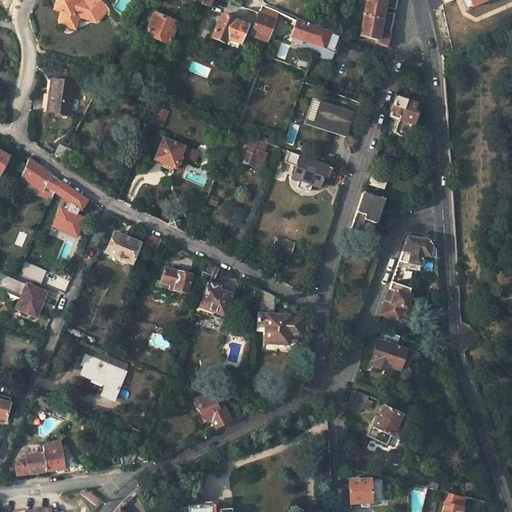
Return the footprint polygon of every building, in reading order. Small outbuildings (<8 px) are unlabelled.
[(58,0),(57,1),(63,11),(60,20),(64,25),(71,27),(77,25),(79,16),(96,21),(109,11),(106,7),(99,0),(85,0),(79,3),(77,0),(58,0)] [(177,0),(197,10),(201,1),(198,0),(177,0)] [(379,32),(384,0),(365,0),(359,35),(375,38),(375,41),(386,46),(389,35),(379,32)] [(463,0),(467,9),(487,2),(486,0),(463,0)] [(57,1),(54,9),(63,11),(57,1)] [(159,11),(156,9),(155,11),(153,11),(145,30),(168,40),(176,21),(159,13),(159,11)] [(257,11),(248,34),(259,38),(263,40),(272,17),(257,11)] [(246,25),(220,13),(210,37),(236,48),(246,25)] [(289,40),(299,44),(300,44),(301,40),(318,46),(316,53),(314,56),(330,62),(338,38),(295,20),(289,36),(290,37),(289,40)] [(331,25),(328,31),(341,36),(344,30),(331,25)] [(259,38),(253,55),(257,56),(263,40),(259,38)] [(301,40),(300,44),(299,44),(298,46),(316,53),(318,46),(301,40)] [(406,60),(402,73),(414,77),(414,74),(422,75),(422,62),(406,60)] [(74,82),(51,78),(46,111),(69,115),(74,82)] [(414,103),(394,96),(387,116),(397,120),(393,131),(396,134),(402,136),(406,135),(411,125),(415,113),(411,111),(414,103)] [(167,109),(157,104),(150,119),(161,124),(167,109)] [(231,130),(228,138),(242,143),(245,135),(231,130)] [(267,143),(257,139),(251,137),(246,152),(245,152),(241,162),(252,166),(256,155),(263,157),(268,143),(267,143)] [(174,168),(176,163),(178,164),(180,158),(179,157),(183,147),(163,138),(154,159),(174,168)] [(66,147),(58,142),(52,154),(59,159),(66,147)] [(73,151),(66,147),(59,159),(66,164),(73,151)] [(191,148),(186,158),(197,163),(202,153),(191,148)] [(319,187),(323,175),(328,177),(332,167),(299,156),(289,153),(285,163),(295,167),(292,177),(301,181),(299,186),(309,190),(311,185),(319,187)] [(42,191),(43,187),(52,193),(57,181),(58,180),(28,159),(17,182),(27,186),(29,182),(42,191)] [(383,189),(387,176),(372,171),(368,183),(383,189)] [(69,207),(72,209),(74,206),(76,208),(82,197),(57,181),(52,193),(49,202),(59,208),(64,200),(71,204),(69,207)] [(362,192),(350,228),(359,231),(363,219),(374,223),(382,199),(362,192)] [(212,194),(208,204),(217,207),(221,198),(212,194)] [(178,219),(172,216),(168,224),(174,227),(178,219)] [(129,263),(138,244),(113,233),(104,253),(129,263)] [(147,233),(142,248),(153,254),(159,239),(147,233)] [(245,238),(233,234),(227,249),(239,254),(245,238)] [(293,244),(276,238),(273,249),(290,254),(293,244)] [(425,259),(430,243),(429,242),(407,239),(398,262),(415,268),(418,258),(425,259)] [(218,286),(207,282),(209,275),(213,276),(217,268),(203,261),(198,283),(205,286),(196,311),(218,319),(220,315),(222,315),(229,294),(223,291),(217,289),(218,286)] [(30,272),(41,277),(43,272),(32,267),(30,272)] [(156,281),(155,285),(186,292),(189,274),(162,268),(160,282),(156,281)] [(3,278),(5,278),(3,283),(11,286),(16,275),(6,271),(3,278)] [(379,317),(400,324),(409,297),(408,297),(410,289),(391,283),(379,317)] [(44,293),(20,284),(17,292),(20,293),(14,310),(32,316),(38,301),(41,302),(44,293)] [(288,316),(272,314),(273,296),(260,289),(255,312),(253,326),(263,327),(262,343),(286,345),(287,335),(299,335),(300,319),(288,318),(288,316)] [(382,331),(369,367),(396,376),(405,352),(403,352),(407,340),(382,331)] [(103,342),(98,340),(96,346),(107,351),(109,344),(103,342)] [(113,399),(125,373),(83,355),(80,361),(84,362),(79,373),(104,383),(100,394),(113,399)] [(363,410),(368,397),(352,391),(348,404),(363,410)] [(198,417),(201,424),(212,418),(217,428),(239,417),(239,410),(227,416),(222,405),(218,406),(215,399),(212,400),(211,397),(207,399),(205,394),(194,399),(196,402),(195,402),(198,408),(199,408),(202,414),(198,417)] [(0,395),(0,418),(3,420),(10,398),(0,395)] [(78,413),(57,404),(53,415),(68,421),(78,413)] [(370,427),(365,438),(386,447),(399,416),(382,408),(373,429),(370,427)] [(59,443),(41,445),(42,452),(44,470),(62,468),(59,443)] [(132,463),(138,447),(120,450),(122,465),(132,463)] [(143,462),(148,449),(138,447),(132,463),(143,462)] [(14,475),(44,470),(42,452),(23,455),(23,459),(16,460),(13,466),(14,475)] [(380,502),(379,483),(368,483),(368,481),(347,482),(348,505),(369,504),(369,502),(380,502)] [(436,484),(429,482),(428,486),(427,489),(435,491),(436,484)] [(79,493),(97,508),(102,501),(90,492),(79,493)] [(460,511),(464,497),(461,497),(446,493),(442,511),(460,511)] [(331,511),(331,501),(321,501),(321,511),(331,511)]
